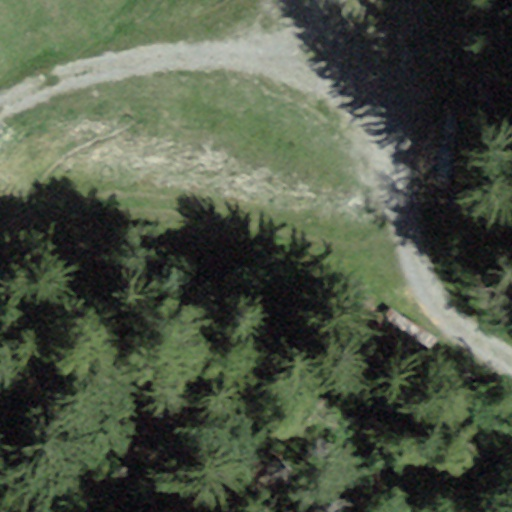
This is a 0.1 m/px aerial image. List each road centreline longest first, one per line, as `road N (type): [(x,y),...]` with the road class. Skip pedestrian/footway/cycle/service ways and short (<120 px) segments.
road 1 (track): [(0,269),(45,229),(103,205),(181,198),(307,215),(413,253)]
road 2 (track): [(511,374),(457,345),(425,298),(379,148),(325,93)]
road 3 (track): [(325,93),(247,61),(149,66),(27,90),(0,110)]
